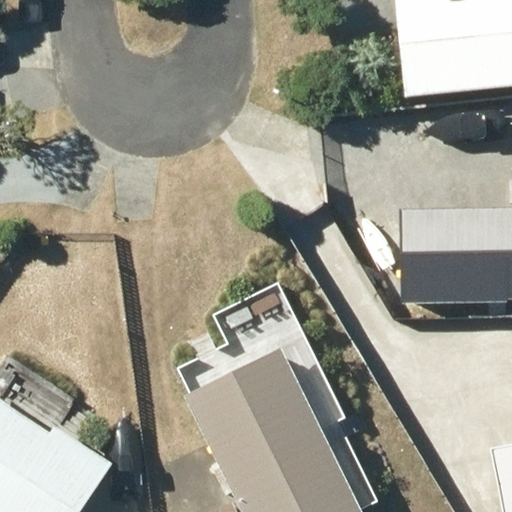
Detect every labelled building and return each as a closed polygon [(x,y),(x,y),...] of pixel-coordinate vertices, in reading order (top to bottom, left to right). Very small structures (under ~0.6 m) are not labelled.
[(511,0),(394,0),(404,88),(511,75),(511,0)] [(511,119),(466,125),(473,196),(511,191),(511,119)] [(242,357),(183,386),(244,511),(349,511),(369,502),(355,473),(348,477),(312,404),(325,398),(296,339),(283,345),(280,339),(273,342),(263,322),(232,337),(242,357)] [(0,511),(73,511),(113,452),(57,416),(50,426),(0,393),(0,511)] [(511,511),(511,433),(488,439),(503,511),(511,511)] [(236,511),(229,497),(198,511),(236,511)]
